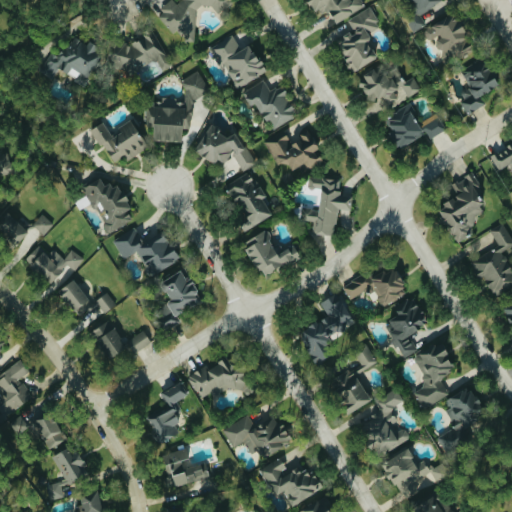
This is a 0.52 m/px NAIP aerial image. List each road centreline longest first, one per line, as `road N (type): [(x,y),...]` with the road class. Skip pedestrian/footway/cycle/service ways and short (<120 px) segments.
road 1 (residential): [(91,407),(335,260),(451,156),(511,114)]
road 2 (residential): [(266,0),(511,388)]
road 3 (residential): [(168,185),(373,511)]
road 4 (residential): [(139,511),(121,456),(91,407),(0,290)]
